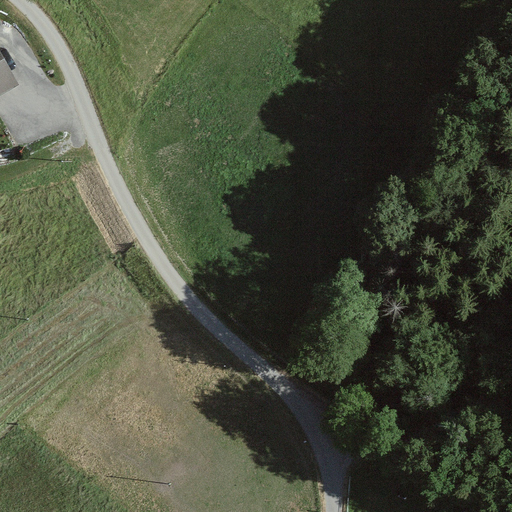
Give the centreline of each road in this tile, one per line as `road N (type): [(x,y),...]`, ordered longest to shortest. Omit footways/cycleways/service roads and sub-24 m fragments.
road 1 (residential): [(334,511),(325,437),(180,288),(122,194),(61,52),(19,0)]
road 2 (track): [(511,188),(384,331),(325,437)]
